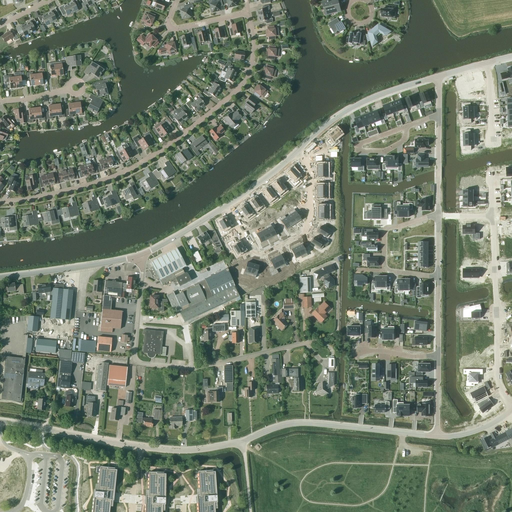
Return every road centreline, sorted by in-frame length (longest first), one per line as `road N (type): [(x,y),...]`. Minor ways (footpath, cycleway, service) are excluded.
road 1 (residential): [(0,201),(95,183),(170,143),(245,80),(253,41),(248,12)]
road 2 (residential): [(321,339),(190,368),(132,362),(137,255)]
road 3 (unclassified): [(242,442),(170,450),(0,421)]
road 4 (unclassified): [(242,442),(291,423),(436,436)]
road 5 (residential): [(228,205),(252,252),(300,235),(309,222),(306,166),(295,153)]
road 6 (tertiary): [(295,153),(362,101),(439,76)]
road 7 (tertiary): [(0,277),(137,255)]
